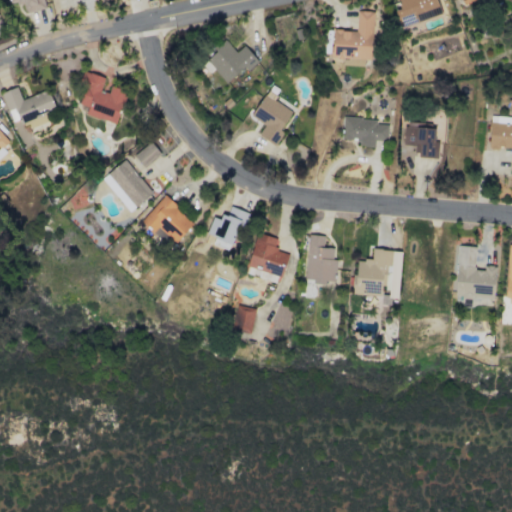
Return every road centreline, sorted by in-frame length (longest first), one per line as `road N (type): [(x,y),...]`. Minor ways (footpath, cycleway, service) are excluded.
road 1 (residential): [(147,24),(186,128),(236,173),(310,201),(511,217)]
road 2 (residential): [(262,0),(79,37),(0,64)]
